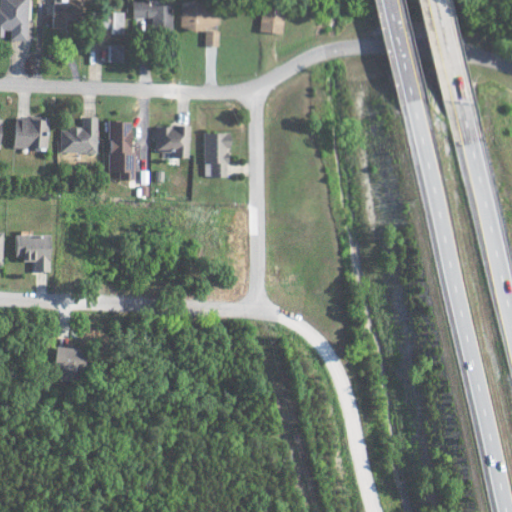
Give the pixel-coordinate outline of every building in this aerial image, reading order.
[(3,38),(24,39),(24,0),(0,0),(0,36),(3,36),(3,38)] [(77,0),(63,0),(63,1),(49,0),(48,28),(63,28),(63,20),(77,21),(77,0)] [(179,5),(179,26),(220,28),(221,7),(179,5)] [(282,31),(283,9),(261,7),(259,30),(282,31)] [(123,10),(97,9),(97,17),(89,17),(89,34),(96,34),(96,27),(108,28),(108,32),(122,33),(123,10)] [(204,44),(219,45),(219,30),(205,29),(204,44)] [(105,61),(121,61),(121,44),(105,43),(105,61)] [(57,127),(57,151),(94,151),(94,115),(79,115),(80,127),(57,127)] [(10,147),(45,148),(45,116),(11,116),(10,147)] [(133,179),(132,151),(129,151),(128,119),(106,119),(107,171),(117,171),(117,179),(133,179)] [(187,125),(154,124),(153,151),(170,151),(170,155),(186,155),(187,125)] [(226,176),(226,132),(202,131),(201,163),(205,163),(204,175),(226,176)] [(31,271),(46,270),(44,233),(10,234),(11,260),(30,259),(31,271)] [(82,369),(84,349),(55,345),(52,365),(82,369)]
